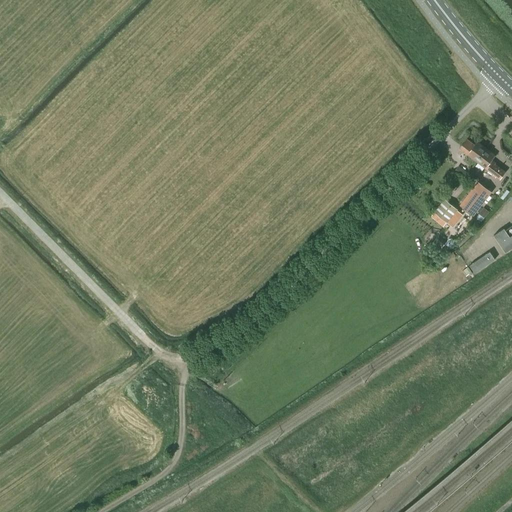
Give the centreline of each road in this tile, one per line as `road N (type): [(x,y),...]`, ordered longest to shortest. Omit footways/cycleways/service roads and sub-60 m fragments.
road 1 (unclassified): [(490,87),(262,313),(188,358),(155,348),(0,193)]
road 2 (track): [(100,511),(172,469),(188,358)]
